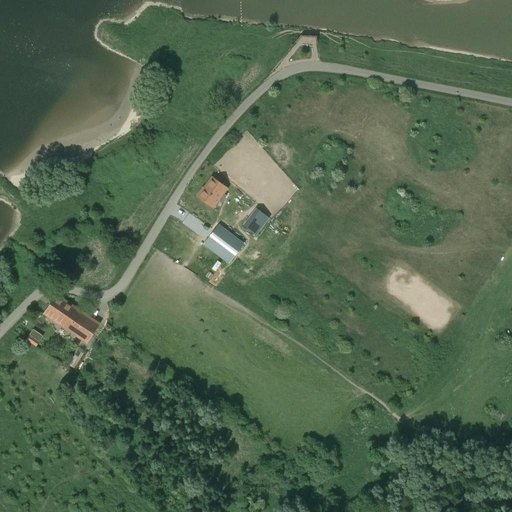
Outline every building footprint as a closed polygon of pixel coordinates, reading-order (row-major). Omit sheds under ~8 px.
[(227,188),(212,178),(204,189),(203,188),(197,196),(213,207),(218,200),(221,203),(226,196),(223,194),(227,188)] [(235,207),(232,211),(223,205),(219,212),(235,222),(242,212),(235,207)] [(254,234),(267,217),(258,210),(245,226),(254,234)] [(205,243),(230,262),(242,245),(218,226),(205,243)] [(268,247),(273,239),(265,234),(260,242),(268,247)] [(99,324),(57,296),(45,314),(46,314),(44,316),(47,318),(48,316),(87,342),(99,324)] [(30,335),(27,339),(36,345),(39,340),(30,335)] [(486,408),(489,410),(490,413),(500,421),(504,415),(494,408),(490,408),(488,406),(486,408)]
